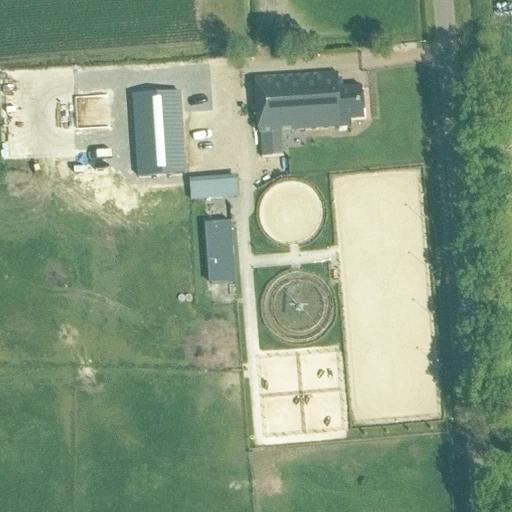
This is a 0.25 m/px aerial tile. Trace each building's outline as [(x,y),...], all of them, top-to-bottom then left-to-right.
[(260,136),(261,160),(282,159),(281,134),(351,129),(351,123),(366,121),(363,90),(340,91),(339,74),(271,79),(255,81),(259,136),(260,136)] [(223,84),(205,84),(206,110),(224,109),(223,84)] [(186,87),(148,89),(154,181),(192,178),(186,87)] [(234,114),(235,133),(245,133),(244,113),(234,114)] [(226,196),(253,196),(253,175),(226,175),(226,196)] [(236,284),(232,223),(207,225),(211,286),(236,284)]
